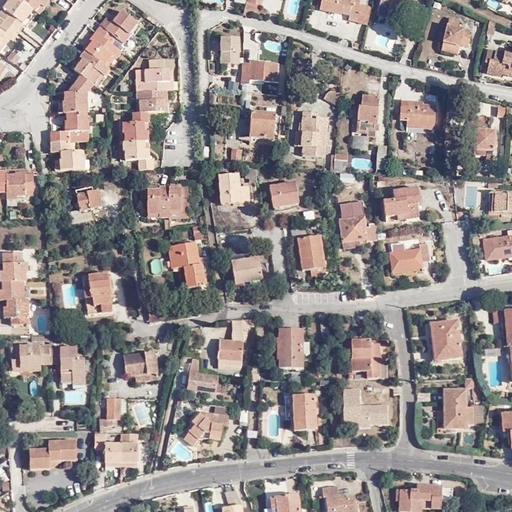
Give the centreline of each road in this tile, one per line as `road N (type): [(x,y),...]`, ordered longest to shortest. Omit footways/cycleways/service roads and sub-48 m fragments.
road 1 (residential): [(205,80),(203,35),(211,19),(231,17),(511,94)]
road 2 (tertiary): [(370,459),(194,475),(84,511)]
road 3 (residential): [(137,330),(226,311),(397,299)]
road 4 (residential): [(409,458),(397,299)]
road 5 (residential): [(0,106),(23,92),(91,0)]
